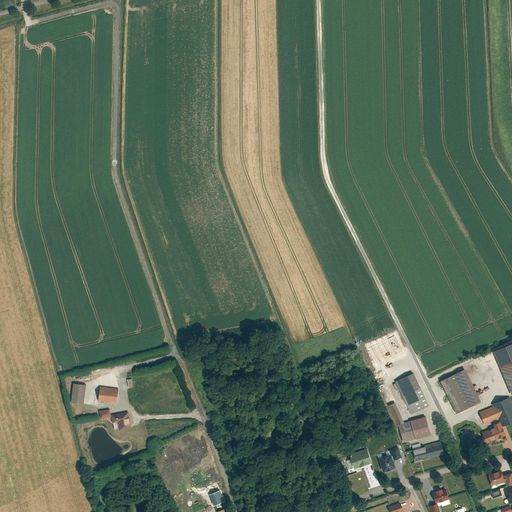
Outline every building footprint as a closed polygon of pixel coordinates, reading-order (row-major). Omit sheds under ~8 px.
[(511,343),(494,351),(511,391),(511,343)] [(457,413),(482,401),(467,369),(442,381),(457,413)] [(396,382),(411,414),(430,405),(415,373),(396,382)] [(83,384),(74,383),(72,402),(81,403),(83,384)] [(117,390),(100,388),(98,400),(116,402),(117,390)] [(502,425),(511,421),(511,401),(510,397),(493,403),(494,406),(480,412),(485,424),(499,418),(500,421),(502,425)] [(399,424),(405,421),(396,402),(389,405),(398,425),(399,424)] [(99,410),(100,418),(110,416),(109,409),(99,410)] [(120,430),(131,428),(127,411),(113,415),(115,423),(118,422),(120,430)] [(399,424),(404,441),(432,434),(427,415),(405,421),(399,424)] [(502,425),(500,421),(493,423),(495,427),(483,431),(488,442),(505,435),(502,425)] [(476,439),(479,445),(485,442),(482,436),(476,439)] [(442,441),(414,448),(417,460),(445,453),(442,441)] [(399,446),(390,449),(392,454),(394,459),(403,456),(399,446)] [(367,448),(350,453),(355,468),(372,462),(367,448)] [(394,459),(392,454),(380,458),(384,471),(397,467),(394,459)] [(502,469),(489,473),(492,484),(506,481),(506,483),(511,481),(511,471),(504,474),(502,469)] [(433,491),(436,502),(450,498),(447,487),(433,491)] [(491,492),(493,498),(502,495),(500,489),(491,492)] [(223,501),(220,490),(210,493),(213,504),(223,501)] [(395,511),(404,509),(402,501),(390,505),(391,511),(395,511)] [(439,511),(440,511),(438,502),(430,504),(432,511),(439,511)]
